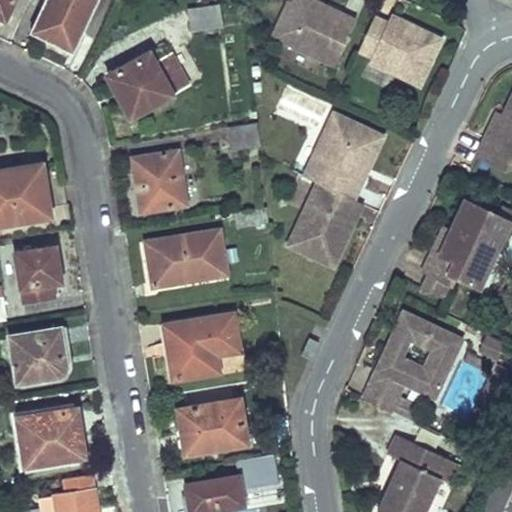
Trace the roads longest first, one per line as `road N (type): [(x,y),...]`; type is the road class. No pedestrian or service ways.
road 1 (residential): [(143,511),(82,128),(62,96),(0,66)]
road 2 (residential): [(311,436),(317,392),(471,64),(497,41)]
